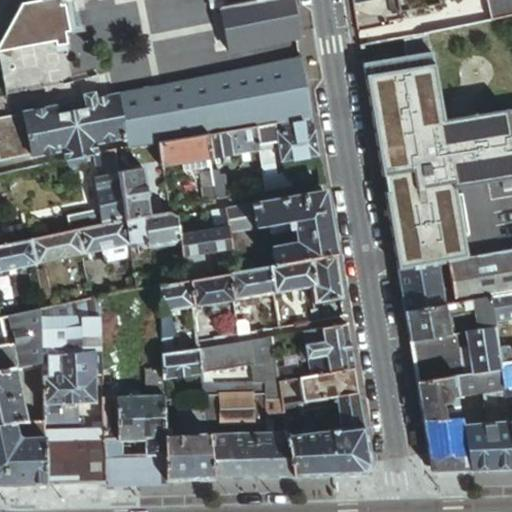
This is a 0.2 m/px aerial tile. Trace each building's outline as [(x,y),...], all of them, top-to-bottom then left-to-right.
[(60,5),(59,0),(49,0),(41,2),(40,0),(36,0),(22,2),(0,41),(0,50),(55,39),(57,48),(68,46),(65,34),(71,33),(65,4),(60,5)] [(225,0),(211,0),(213,8),(219,7),(226,6),(225,0)] [(237,3),(226,6),(234,51),(297,39),(290,0),(256,0),(255,0),(237,3)] [(377,0),(353,6),(358,36),(391,29),(390,24),(385,0),(377,0)] [(396,0),(385,0),(390,24),(401,21),(399,14),(396,0)] [(407,0),(396,0),(399,14),(417,10),(426,8),(425,3),(408,6),(407,0)] [(511,0),(484,0),(488,22),(511,17),(511,0)] [(234,51),(226,6),(219,7),(228,52),(234,51)] [(417,10),(399,14),(401,21),(418,18),(417,10)] [(511,181),(511,112),(442,124),(426,35),(402,40),(406,58),(363,66),(382,177),(384,177),(387,193),(384,193),(397,272),(438,265),(449,264),(465,261),(454,192),(511,181)] [(55,39),(0,50),(0,59),(7,93),(64,81),(57,48),(55,39)] [(310,118),(300,60),(232,73),(166,87),(172,122),(175,142),(203,137),(253,128),(268,126),(275,125),(303,120),(310,118)] [(122,130),(116,97),(91,101),(89,93),(76,96),(78,104),(69,106),(23,115),(31,156),(32,159),(62,153),(93,147),(124,141),(122,130)] [(0,162),(31,156),(23,115),(0,119),(0,162)] [(313,132),(310,118),(303,120),(304,125),(305,133),(313,132)] [(303,120),(275,125),(277,133),(294,130),(294,129),(294,128),(294,127),(295,126),(296,126),(296,125),(297,124),(299,124),(300,124),(301,124),(302,124),(304,125),(303,120)] [(175,142),(172,122),(122,130),(124,141),(125,148),(157,143),(157,145),(175,142)] [(317,157),(313,132),(305,133),(304,125),(302,124),(301,124),(300,124),(299,124),(297,124),(296,125),(296,126),(295,126),(294,127),(294,128),(294,129),(294,130),(277,133),(278,141),(282,163),(317,157)] [(275,125),(268,126),(270,143),(278,141),(277,133),(275,125)] [(270,143),(268,126),(253,128),(256,145),(270,143)] [(256,145),(253,128),(203,137),(207,160),(257,151),(257,150),(256,145)] [(207,160),(203,137),(175,142),(157,145),(156,145),(160,168),(207,160)] [(270,143),(256,145),(257,150),(258,150),(260,164),(274,162),(270,143)] [(95,154),(93,147),(62,153),(64,161),(95,154)] [(117,174),(114,152),(93,157),(98,180),(118,176),(117,174)] [(260,164),(259,164),(262,177),(275,174),(274,162),(260,164)] [(220,163),(208,165),(212,186),(224,184),(220,163)] [(125,222),(149,217),(142,170),(117,174),(118,176),(125,222)] [(275,174),(262,177),(264,191),(290,187),(287,173),(275,174)] [(101,227),(125,222),(118,176),(98,180),(93,181),(101,227)] [(215,201),(227,199),(224,184),(212,186),(215,201)] [(204,203),(215,201),(212,186),(201,188),(204,203)] [(334,258),(323,193),(249,205),(254,231),(269,229),(282,226),(287,226),(288,230),(289,233),(293,232),(296,244),(293,250),(285,247),(271,249),(273,268),(310,262),(334,258)] [(254,231),(249,205),(224,210),(227,224),(227,229),(228,235),(230,235),(244,233),(254,231)] [(227,224),(224,210),(213,212),(215,227),(227,224)] [(176,218),(168,213),(149,217),(125,222),(129,247),(146,243),(147,250),(179,243),(179,238),(176,218)] [(129,247),(125,222),(101,227),(78,232),(82,256),(102,252),(129,247)] [(0,247),(28,242),(24,226),(2,230),(2,232),(0,232),(0,247)] [(270,236),(289,233),(288,230),(283,231),(282,226),(269,229),(270,236)] [(211,254),(231,251),(228,235),(227,229),(179,238),(179,243),(180,244),(181,259),(211,254)] [(82,256),(78,232),(31,241),(35,266),(82,256)] [(249,270),(244,233),(230,235),(237,273),(249,270)] [(0,272),(35,266),(31,241),(28,242),(0,247),(0,272)] [(129,247),(102,252),(104,266),(132,260),(129,247)] [(511,253),(449,264),(455,305),(490,299),(511,295),(511,253)] [(229,275),(235,274),(234,268),(214,272),(204,274),(203,270),(213,267),(211,254),(181,259),(185,283),(189,282),(229,275)] [(341,301),(334,258),(310,262),(315,288),(310,289),(313,306),(341,301)] [(315,288),(310,262),(273,268),(269,269),(273,295),(310,289),(315,288)] [(445,307),(438,265),(397,272),(404,313),(445,307)] [(273,295),(269,269),(235,274),(229,275),(233,302),(273,295)] [(233,302),(229,275),(189,282),(192,307),(192,309),(233,302)] [(42,290),(45,289),(49,288),(47,276),(39,278),(42,290)] [(130,294),(137,293),(135,281),(128,282),(130,294)] [(192,307),(189,282),(185,283),(160,288),(160,301),(161,313),(192,307)] [(36,303),(48,301),(45,289),(42,290),(34,291),(36,303)] [(511,321),(511,295),(490,299),(493,325),(511,321)] [(493,325),(490,299),(455,305),(445,307),(404,313),(409,343),(451,336),(450,331),(447,319),(474,314),(476,327),(477,331),(494,329),(493,325)] [(100,321),(99,300),(89,302),(89,304),(90,322),(100,321)] [(42,342),(100,340),(100,321),(90,322),(89,304),(41,313),(42,342)] [(305,325),(319,323),(317,310),(303,312),(305,325)] [(42,366),(39,312),(0,320),(0,373),(14,370),(42,366)] [(239,336),(251,334),(249,325),(245,322),(237,324),(239,336)] [(352,370),(345,327),(320,331),(322,345),(304,349),(305,351),(309,378),(323,375),(352,370)] [(511,387),(511,362),(509,362),(508,354),(507,348),(497,350),(494,329),(477,331),(465,333),(451,336),(409,343),(416,384),(453,378),(500,371),(502,389),(511,387)] [(273,349),(272,339),(225,347),(227,357),(273,349)] [(42,342),(43,358),(47,357),(53,357),(53,350),(77,349),(77,357),(78,357),(91,356),(92,377),(102,377),(102,374),(100,340),(42,342)] [(227,357),(225,347),(209,350),(211,360),(227,357)] [(53,357),(77,357),(77,349),(53,350),(53,357)] [(209,350),(198,352),(200,370),(212,368),(211,360),(209,350)] [(298,367),(276,370),(277,377),(285,375),(287,382),(298,380),(309,378),(305,351),(300,352),(303,367),(298,367)] [(200,370),(198,352),(168,357),(162,358),(163,372),(163,381),(201,375),(200,370)] [(91,356),(78,357),(79,378),(92,377),(91,356)] [(42,379),(43,408),(78,407),(92,407),(92,377),(79,378),(78,357),(77,357),(53,357),(47,357),(47,378),(43,379),(42,379)] [(282,407),(279,383),(277,377),(276,370),(275,365),(264,367),(267,383),(253,383),(202,384),(205,407),(209,435),(286,433),(284,417),(282,407)] [(201,375),(202,384),(253,383),(251,367),(212,374),(201,375)] [(25,424),(14,370),(0,373),(0,427),(12,425),(25,424)] [(357,395),(352,370),(323,375),(327,400),(336,398),(357,395)] [(502,390),(502,389),(500,371),(453,378),(457,398),(466,396),(496,391),(502,390)] [(163,398),(163,381),(163,372),(146,373),(147,398),(163,398)] [(117,374),(102,374),(102,377),(102,386),(116,386),(116,384),(118,384),(117,374)] [(309,378),(298,380),(302,404),(316,401),(327,400),(323,375),(309,378)] [(430,472),(468,471),(459,410),(457,398),(453,378),(416,384),(430,472)] [(298,380),(287,382),(279,383),(282,407),(300,404),(302,404),(298,380)] [(511,387),(502,389),(502,390),(505,411),(507,423),(511,422),(511,387)] [(505,411),(502,390),(496,391),(499,412),(505,411)] [(359,405),(357,395),(336,398),(338,405),(338,409),(359,405)] [(466,396),(457,398),(459,410),(468,408),(466,396)] [(327,400),(316,401),(318,412),(338,405),(336,398),(327,400)] [(104,432),(105,443),(117,442),(116,399),(103,400),(104,430),(104,432)] [(302,404),(300,404),(301,415),(318,412),(316,401),(302,404)] [(300,404),(282,407),(284,417),(301,415),(300,404)] [(340,418),(360,415),(359,405),(338,409),(340,418)] [(104,432),(104,430),(79,430),(78,407),(43,408),(43,423),(44,434),(104,432)] [(179,436),(209,435),(205,407),(177,409),(179,436)] [(468,471),(511,470),(511,462),(507,423),(475,425),(473,412),(468,408),(459,410),(468,471)] [(301,415),(284,417),(286,433),(287,437),(305,434),(304,430),(301,415)] [(362,428),(360,415),(340,418),(341,426),(342,430),(362,428)] [(16,440),(44,439),(44,434),(43,423),(25,424),(12,425),(12,437),(16,440)] [(0,486),(19,486),(46,485),(44,439),(16,440),(12,437),(12,425),(0,427),(0,486)] [(369,466),(362,428),(342,430),(331,432),(315,433),(321,476),(363,475),(369,466)] [(46,485),(106,483),(105,443),(104,432),(44,434),(44,439),(46,485)] [(287,437),(286,433),(209,435),(215,479),(293,477),(287,437)] [(305,434),(287,437),(293,477),(321,476),(315,433),(311,434),(305,434)] [(179,436),(165,437),(165,441),(166,481),(215,479),(209,435),(179,436)] [(166,481),(165,441),(146,442),(146,456),(123,457),(123,448),(123,442),(117,442),(105,443),(106,483),(166,481)] [(146,456),(146,442),(132,442),(132,448),(123,448),(123,457),(146,456)]
